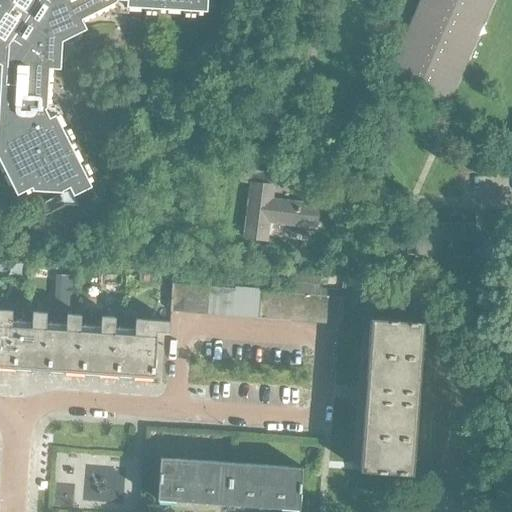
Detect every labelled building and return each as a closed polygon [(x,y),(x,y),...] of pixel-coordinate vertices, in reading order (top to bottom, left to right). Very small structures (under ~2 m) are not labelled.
[(0,0),(0,64),(0,65),(0,161),(16,194),(31,187),(32,189),(31,189),(31,190),(62,192),(62,190),(61,190),(68,186),(73,195),(91,186),(86,177),(89,176),(83,163),(80,165),(69,142),(71,140),(65,128),(63,130),(55,114),(49,117),(44,108),(46,107),(60,68),(61,41),(86,28),(81,18),(116,1),(116,0),(125,0),(125,6),(143,7),(143,10),(157,11),(157,8),(183,9),(182,12),(196,13),(196,10),(206,11),(206,0),(0,0)] [(419,0),(386,78),(447,105),(493,0),(419,0)] [(273,197),(275,189),(275,184),(268,183),(270,173),(243,169),(241,182),(250,183),(242,240),(267,243),(270,223),(317,230),(320,204),(273,197)] [(414,257),(473,257),(473,223),(415,223),(415,235),(401,235),(401,246),(415,246),(414,257)] [(172,284),(170,311),(171,311),(171,310),(183,311),(184,285),(172,284)] [(183,311),(195,312),(196,286),(184,285),(183,311)] [(195,312),(207,313),(209,287),(196,286),(195,312)] [(221,288),(209,287),(207,313),(219,314),(221,288)] [(233,289),(221,288),(219,314),(231,315),(233,289)] [(233,289),(231,315),(243,316),(245,290),(233,289)] [(257,291),(245,290),(243,316),(255,317),(257,291)] [(257,291),(255,317),(267,318),(270,292),(257,291)] [(282,293),(270,292),(267,318),(280,319),(282,293)] [(282,293),(280,319),(292,320),(294,294),(282,293)] [(306,295),(294,294),(292,320),(304,321),(306,295)] [(306,295),(304,321),(316,322),(318,296),(306,295)] [(331,297),(318,296),(316,322),(329,323),(331,297)] [(331,297),(329,323),(340,324),(340,325),(341,325),(343,298),(331,297)] [(0,365),(154,376),(156,336),(114,333),(115,317),(101,316),(100,332),(80,331),(81,315),(67,314),(66,330),(46,328),(47,312),(33,311),(32,327),(11,326),(13,310),(0,309),(0,365)] [(370,318),(359,470),(412,474),(423,321),(370,318)] [(157,500),(228,505),(231,461),(160,456),(157,500)] [(302,466),(231,461),(228,505),(299,510),(302,466)]
